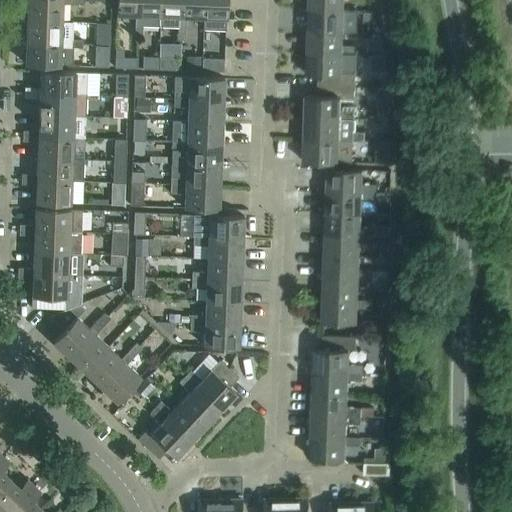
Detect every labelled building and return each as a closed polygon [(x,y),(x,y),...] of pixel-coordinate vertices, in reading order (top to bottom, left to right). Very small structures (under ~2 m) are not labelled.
[(61,20),(62,2),(61,0),(27,0),(27,19),(61,20)] [(139,13),(139,0),(117,0),(116,14),(135,14),(135,13),(139,13)] [(160,25),(160,0),(139,0),(139,13),(135,13),(135,14),(135,24),(142,24),(142,25),(160,25)] [(182,15),(182,0),(160,0),(160,25),(178,26),(178,15),(182,15)] [(204,16),(204,0),(182,0),(182,15),(178,15),(178,26),(185,26),(186,15),(204,16)] [(225,29),(226,17),(226,0),(204,0),(204,16),(203,28),(225,29)] [(308,0),(308,8),(358,10),(359,2),(345,1),(345,0),(308,0)] [(308,8),(308,29),(344,31),(357,31),(358,10),(308,8)] [(376,10),(364,10),(364,19),(376,19),(376,10)] [(27,19),(26,40),(61,42),(60,46),(71,46),(71,38),(72,39),(73,21),(61,20),(27,19)] [(142,35),(142,25),(142,24),(135,24),(134,35),(142,35)] [(185,37),(185,26),(178,26),(177,37),(185,37)] [(344,44),(344,31),(307,29),(307,51),(356,53),(357,45),(344,44)] [(72,64),(72,46),(82,46),(82,39),(72,39),(71,38),(71,46),(60,46),(61,42),(26,40),(25,62),(72,64)] [(307,51),(306,73),(318,74),(317,84),(355,85),(356,53),(307,51)] [(158,68),(159,56),(143,55),(142,67),(158,68)] [(137,56),(115,56),(115,66),(137,67),(137,56)] [(176,56),(159,56),(158,68),(176,69),(176,56)] [(224,70),(224,57),(202,57),(202,69),(224,70)] [(86,93),(87,71),(40,69),(40,86),(32,86),(31,97),(39,97),(39,92),(86,93)] [(146,96),(146,74),(134,73),(133,96),(146,96)] [(223,99),(224,77),(174,75),(173,97),(223,99)] [(354,98),(355,85),(317,84),(317,94),(305,94),(305,116),(354,118),(354,109),(341,109),(341,98),(354,98)] [(85,115),(86,93),(39,92),(39,97),(38,113),(85,115)] [(134,97),(134,109),(144,109),(145,97),(134,97)] [(222,121),(223,99),(173,97),(173,105),(187,106),(187,119),(222,121)] [(127,117),(127,99),(111,99),(111,116),(127,117)] [(85,136),(85,115),(38,113),(38,129),(30,129),(30,140),(38,140),(38,135),(73,136),(85,136)] [(353,130),(354,118),(305,116),(304,137),(353,139),(364,140),(365,131),(353,130)] [(145,118),(133,117),(132,139),(144,139),(145,118)] [(222,121),(187,119),(173,119),(172,140),(221,142),(222,121)] [(72,158),(73,136),(38,135),(38,140),(37,157),(72,158)] [(353,148),(353,139),(304,137),(303,160),(352,161),(353,148)] [(125,160),(126,139),(114,138),(113,160),(125,160)] [(221,164),(221,142),(172,140),(171,162),(221,164)] [(29,172),(28,183),(36,183),(36,178),(71,179),(82,180),(83,158),(72,158),(37,157),(36,173),(29,172)] [(125,182),(125,160),(113,160),(113,182),(125,182)] [(220,185),(221,164),(171,162),(170,183),(220,185)] [(362,183),(362,169),(362,168),(328,167),(327,189),(376,191),(377,183),(362,183)] [(144,170),(131,169),(131,182),(143,182),(144,170)] [(70,201),(71,179),(36,178),(36,183),(35,200),(70,201)] [(143,182),(131,182),(130,204),(143,205),(143,182)] [(219,207),(220,185),(170,183),(170,192),(185,192),(184,206),(219,207)] [(376,200),(376,191),(327,189),(326,211),(361,212),(361,199),(376,200)] [(81,230),(82,208),(35,206),(34,223),(27,223),(26,234),(34,234),(34,229),(81,230)] [(144,233),(145,211),(134,211),(133,233),(144,233)] [(360,226),(361,212),(326,211),(325,232),(374,234),(375,226),(360,226)] [(243,237),(244,215),(194,213),(193,235),(243,237)] [(127,232),(127,222),(112,221),(112,231),(127,232)] [(80,252),(81,230),(34,229),(34,234),(33,250),(80,252)] [(126,254),(127,232),(112,231),(111,254),(122,254),(126,254)] [(374,243),(374,234),(325,232),(324,254),(359,255),(360,242),(374,243)] [(193,235),(192,257),(207,258),(242,259),(243,237),(193,235)] [(148,238),(135,238),(134,254),(135,254),(147,255),(148,238)] [(25,266),(25,277),(32,277),(32,272),(68,273),(82,274),(82,252),(80,252),(33,250),(33,266),(25,266)] [(122,265),(122,254),(111,254),(110,265),(122,265)] [(359,269),(359,255),(324,254),(323,276),(373,278),(373,269),(359,269)] [(145,255),(135,255),(134,276),(144,277),(145,255)] [(241,280),(242,259),(207,258),(206,270),(192,270),(191,278),(241,280)] [(32,294),(32,307),(65,308),(69,306),(78,303),(81,302),(82,274),(68,273),(32,272),(32,277),(33,277),(32,294)] [(143,294),(144,277),(134,276),(134,287),(131,290),(131,294),(143,294)] [(372,286),(373,278),(323,276),(323,297),(357,298),(358,285),(372,286)] [(240,302),(241,280),(191,278),(191,287),(206,287),(205,301),(240,302)] [(357,299),(357,298),(323,297),(322,319),(357,321),(357,307),(372,307),(372,299),(357,299)] [(239,323),(240,302),(205,301),(205,314),(190,313),(190,322),(239,323)] [(84,308),(78,303),(69,306),(69,308),(47,316),(62,330),(52,340),(69,356),(92,331),(95,333),(102,325),(97,320),(89,328),(77,316),(84,308)] [(104,312),(97,320),(102,325),(110,317),(104,312)] [(238,346),(239,323),(190,322),(190,330),(204,331),(204,344),(238,346)] [(149,334),(155,328),(149,323),(143,329),(149,334)] [(108,346),(95,333),(92,331),(69,356),(84,370),(108,346)] [(314,347),(313,370),(362,372),(363,363),(348,363),(349,349),(356,349),(356,335),(322,334),(322,348),(314,347)] [(136,342),(128,349),(134,355),(141,347),(136,342)] [(127,363),(134,355),(128,349),(121,357),(108,346),(84,370),(100,385),(124,360),(127,363)] [(190,369),(184,375),(221,409),(236,393),(229,387),(238,377),(219,359),(201,379),(190,369)] [(140,376),(127,363),(124,360),(100,385),(117,401),(140,376)] [(362,380),(362,372),(313,370),(312,391),(347,393),(348,379),(362,380)] [(221,409),(184,375),(179,380),(189,391),(180,400),(206,424),(221,409)] [(347,406),(347,393),(312,391),(311,413),(361,415),(361,407),(347,406)] [(206,424),(180,400),(171,410),(161,400),(155,407),(191,440),(206,424)] [(191,440),(155,407),(149,412),(160,422),(150,432),(146,428),(137,438),(158,458),(168,449),(176,456),(191,440)] [(360,423),(361,415),(311,413),(310,434),(346,436),(346,422),(360,423)] [(345,444),(359,445),(359,436),(346,436),(310,434),(310,456),(345,458),(345,444)] [(0,487),(10,477),(1,469),(9,461),(2,454),(0,456),(0,487)] [(390,474),(389,462),(364,461),(363,473),(390,474)] [(0,511),(6,511),(33,484),(26,478),(19,486),(10,477),(0,487),(0,511)] [(36,511),(41,507),(33,499),(40,491),(33,484),(6,511),(36,511)] [(308,511),(308,496),(287,497),(286,511),(308,511)] [(242,511),(243,497),(221,498),(221,511),(242,511)] [(286,511),(287,497),(265,497),(265,511),(286,511)] [(221,511),(221,498),(200,498),(200,511),(221,511)] [(352,511),(352,501),(330,501),(330,511),(352,511)] [(374,511),(374,501),(352,501),(352,511),(374,511)]
